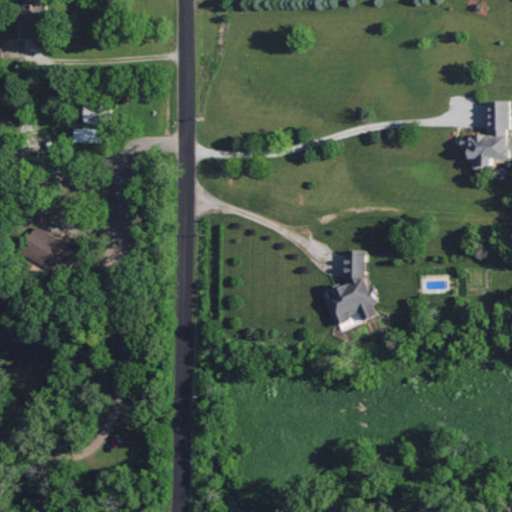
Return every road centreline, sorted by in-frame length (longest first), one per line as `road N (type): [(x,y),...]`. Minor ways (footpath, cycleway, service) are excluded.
road 1 (residential): [(182,511),(186,209)]
road 2 (residential): [(186,209),(186,0)]
